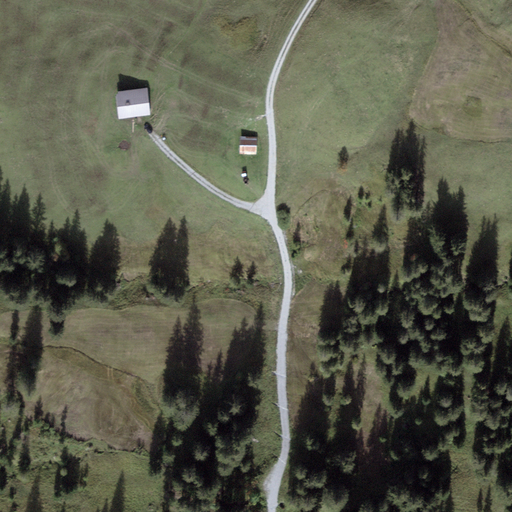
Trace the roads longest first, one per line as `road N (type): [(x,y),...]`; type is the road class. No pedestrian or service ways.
road 1 (unclassified): [(271,511),(286,432),(287,272),(270,208),(270,95),(280,58),(313,0)]
road 2 (track): [(140,124),(209,189),(270,208)]
